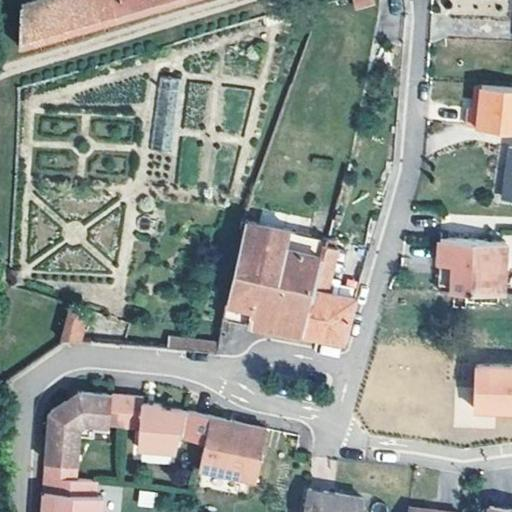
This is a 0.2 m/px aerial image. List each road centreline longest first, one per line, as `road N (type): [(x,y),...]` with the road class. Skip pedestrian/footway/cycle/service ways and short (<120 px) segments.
road 1 (residential): [(422,0),(409,176),(357,363)]
road 2 (residential): [(239,371),(71,356),(25,386),(19,511)]
road 3 (track): [(0,77),(243,0)]
road 4 (residential): [(511,462),(474,466),(344,437),(330,423)]
road 5 (residential): [(357,363),(267,347),(239,371)]
